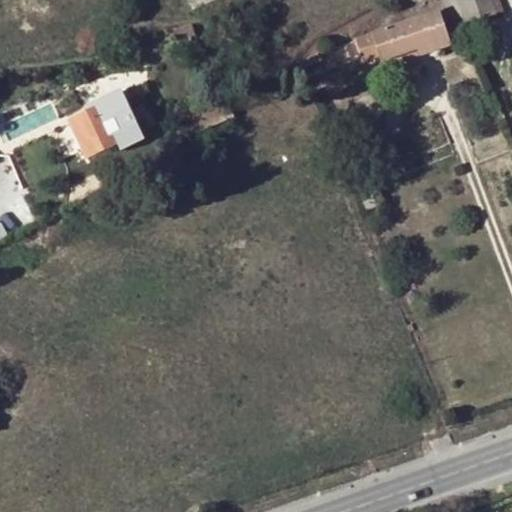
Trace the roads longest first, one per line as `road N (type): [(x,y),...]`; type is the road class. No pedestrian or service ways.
road 1 (unknown): [(511,292),(434,87)]
road 2 (secondary): [(346,511),(511,452)]
